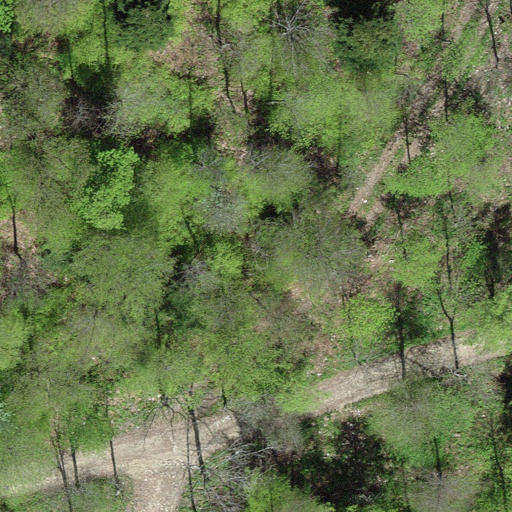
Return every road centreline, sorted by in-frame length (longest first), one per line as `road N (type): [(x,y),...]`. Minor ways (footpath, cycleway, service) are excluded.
road 1 (track): [(511,342),(250,424)]
road 2 (track): [(250,424),(108,475),(0,480)]
